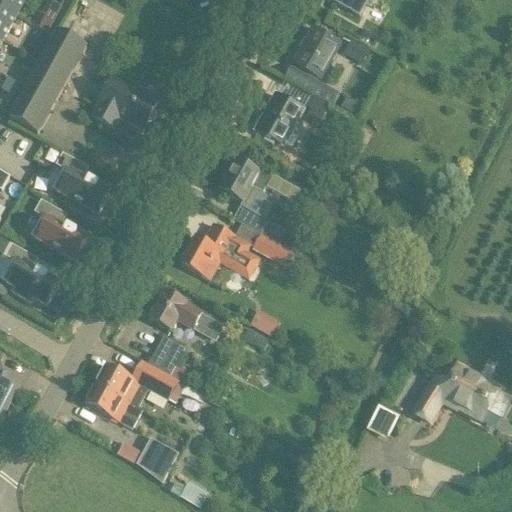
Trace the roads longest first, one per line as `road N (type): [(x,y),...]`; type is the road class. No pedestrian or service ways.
road 1 (unclassified): [(72,363),(266,0)]
road 2 (unclassified): [(0,495),(72,363)]
